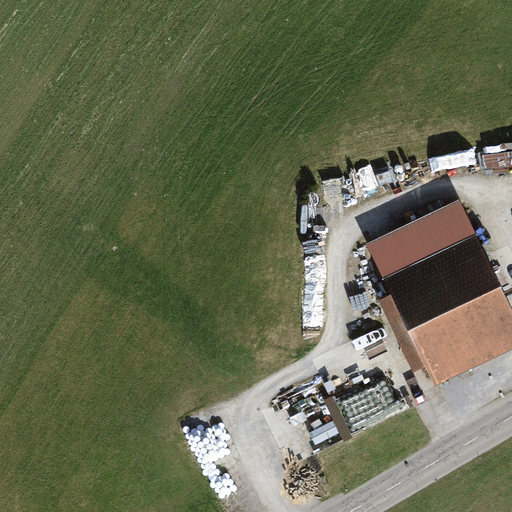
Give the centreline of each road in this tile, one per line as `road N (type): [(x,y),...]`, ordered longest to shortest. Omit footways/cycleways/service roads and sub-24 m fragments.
road 1 (track): [(298,511),(256,407),(271,386),(309,367),(327,346),(334,252),(347,230),(427,188),(458,184),(483,198),(511,255)]
road 2 (tertiary): [(511,417),(351,511)]
